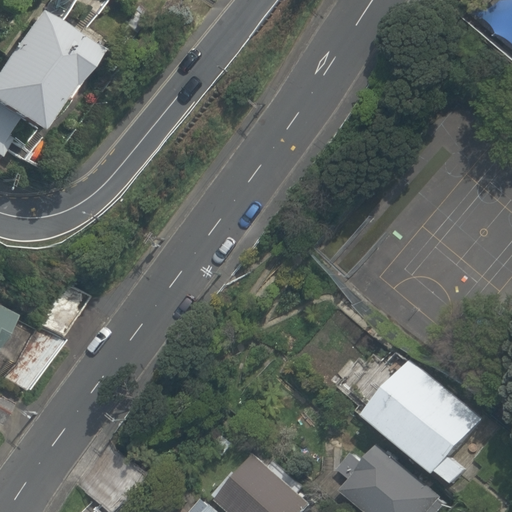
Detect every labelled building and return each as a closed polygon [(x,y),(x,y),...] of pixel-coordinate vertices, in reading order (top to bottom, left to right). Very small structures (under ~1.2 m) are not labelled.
[(93,42),(40,4),(0,58),(0,104),(31,127),(93,42)] [(0,152),(12,136),(0,127),(0,152)] [(52,284),(30,317),(63,339),(85,306),(52,284)] [(0,334),(12,313),(0,306),(0,334)] [(495,430),(412,358),(368,409),(452,480),(495,430)] [(429,511),(444,497),(382,440),(341,484),(371,511),(429,511)] [(311,511),(318,504),(258,451),(216,498),(232,511),(311,511)] [(117,464),(104,479),(126,499),(140,483),(117,464)] [(224,511),(211,502),(202,511),(224,511)]
